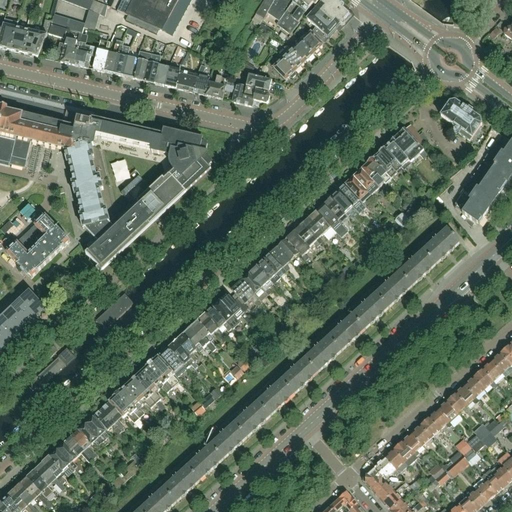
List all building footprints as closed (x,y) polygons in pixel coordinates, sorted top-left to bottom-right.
[(92,1),(89,0),(86,0),(84,10),(89,12),(92,1)] [(125,16),(132,0),(123,0),(117,12),(125,16)] [(132,0),(125,16),(128,17),(159,30),(162,32),(162,31),(166,25),(168,20),(171,14),(174,9),(177,4),(178,0),(132,0)] [(183,0),(178,0),(177,4),(187,9),(190,4),(183,0)] [(218,0),(217,3),(230,9),(233,0),(218,0)] [(265,0),(262,6),(270,10),(271,8),(276,0),(265,0)] [(274,18),(285,0),(276,0),(271,8),(270,10),(268,14),(274,18)] [(294,0),(285,0),(274,18),(279,22),(292,3),(294,0)] [(315,6),(320,0),(294,0),(292,3),(279,22),(277,25),(290,35),(299,23),(312,6),(314,7),(315,6)] [(331,14),(339,5),(333,0),(320,0),(315,6),(316,7),(319,3),(321,4),(307,20),(316,28),(330,13),(331,14)] [(105,18),(109,8),(103,5),(92,1),(89,12),(99,16),(105,18)] [(177,4),(174,9),(185,15),(187,9),(177,4)] [(352,17),(339,5),(331,14),(337,20),(338,19),(345,24),(346,24),(352,17)] [(268,14),(270,10),(262,6),(256,16),(263,21),(268,14)] [(174,9),(171,14),(182,20),(185,15),(174,9)] [(98,21),(99,16),(89,12),(87,18),(98,21)] [(340,30),(345,24),(338,19),(337,20),(331,14),(330,13),(316,28),(328,40),(338,30),(340,32),(340,31),(340,30)] [(171,14),(168,20),(179,25),(182,20),(171,14)] [(51,27),(57,28),(60,18),(55,16),(52,23),(51,27)] [(128,17),(125,22),(157,36),(159,30),(128,17)] [(65,19),(60,18),(57,28),(62,30),(65,19)] [(17,28),(18,22),(5,19),(3,28),(0,42),(0,49),(11,52),(17,28)] [(168,20),(166,25),(176,31),(179,25),(168,20)] [(38,59),(50,32),(50,31),(51,27),(52,23),(45,21),(42,34),(30,31),(24,56),(37,59),(38,59)] [(80,24),(75,22),(72,32),(77,34),(80,24)] [(85,25),(84,29),(94,32),(96,26),(86,23),(85,25)] [(85,25),(80,24),(77,34),(79,34),(82,35),(84,29),(85,25)] [(166,25),(162,31),(173,37),(176,31),(166,25)] [(262,25),(258,32),(267,37),(271,30),(262,25)] [(64,40),(67,31),(62,30),(57,28),(51,27),(50,31),(50,32),(49,36),(64,40)] [(24,56),(30,31),(17,28),(11,52),(24,56)] [(75,67),(82,35),(79,34),(78,40),(75,40),(75,42),(67,41),(65,47),(61,46),(59,54),(63,55),(61,64),(74,67),(75,67)] [(282,34),(279,38),(284,42),(287,38),(282,34)] [(323,47),(311,34),(301,43),(314,56),(316,56),(317,57),(320,53),(319,51),(323,47)] [(89,70),(92,58),(95,59),(97,49),(98,50),(99,48),(101,41),(95,39),(93,48),(85,47),(88,37),(82,35),(75,67),(89,70)] [(114,76),(121,44),(116,42),(113,55),(109,54),(112,44),(110,44),(104,74),(114,76)] [(104,74),(110,44),(108,43),(106,50),(99,48),(98,50),(93,71),(104,74)] [(314,56),(301,43),(292,52),(304,65),(314,56)] [(130,50),(128,56),(124,55),(125,50),(122,49),(123,45),(121,44),(114,76),(123,78),(130,50)] [(133,81),(135,75),(138,61),(132,59),(134,51),(136,47),(132,46),(131,50),(130,50),(123,78),(133,81)] [(304,65),(292,52),(288,48),(279,57),(283,60),(295,73),(304,65)] [(133,81),(144,83),(150,56),(145,54),(143,62),(138,61),(135,75),(133,81)] [(152,64),(154,57),(150,56),(144,83),(155,85),(159,66),(152,64)] [(295,73),(283,60),(273,69),(286,82),(290,79),(292,79),(292,80),(296,76),(295,76),(295,74),(295,73)] [(255,69),(241,61),(237,68),(243,72),(250,77),(255,69)] [(165,66),(165,68),(159,66),(155,85),(166,88),(170,67),(165,66)] [(170,67),(166,88),(176,90),(182,66),(179,66),(178,71),(174,70),(175,68),(171,67),(170,67)] [(176,90),(191,94),(195,75),(189,74),(190,71),(187,71),(187,73),(183,72),(185,67),(182,66),(176,90)] [(199,72),(198,76),(195,75),(191,94),(206,97),(210,79),(203,77),(204,73),(205,69),(201,67),(199,72)] [(223,101),(226,89),(227,84),(228,81),(218,78),(216,85),(212,84),(214,77),(210,76),(210,79),(206,97),(223,101)] [(270,93),(272,83),(249,76),(247,88),(256,90),(269,94),(269,93),(270,93)] [(242,106),(247,88),(227,84),(226,89),(235,91),(232,104),(242,106)] [(269,103),(270,98),(268,96),(256,93),(256,90),(247,88),(242,106),(252,108),(253,106),(259,107),(260,103),(267,105),(269,103)] [(444,112),(440,117),(462,133),(460,135),(470,142),(482,126),(481,121),(473,115),(473,110),(468,107),(464,108),(455,102),(450,103),(449,104),(446,104),(443,108),(444,112)] [(98,244),(86,255),(99,269),(96,271),(100,276),(212,171),(208,168),(210,166),(205,161),(202,152),(204,145),(99,121),(92,119),(91,124),(75,120),(73,119),(74,118),(70,117),(69,119),(65,118),(64,124),(22,115),(22,116),(7,112),(8,109),(0,107),(0,108),(0,162),(10,165),(10,166),(25,169),(32,143),(65,151),(68,164),(70,164),(74,183),(72,184),(75,197),(77,196),(82,216),(80,216),(83,229),(84,229),(90,236),(92,238),(98,244)] [(410,126),(405,131),(420,148),(428,141),(422,135),(420,137),(410,126)] [(395,140),(391,143),(410,164),(413,161),(423,151),(420,148),(405,131),(401,134),(401,135),(395,140)] [(511,143),(504,138),(502,137),(477,172),(504,191),(511,179),(511,143)] [(384,150),(400,168),(401,168),(404,172),(412,165),(410,164),(391,143),(390,144),(391,145),(387,148),(385,149),(386,149),(384,150)] [(374,160),(373,161),(391,180),(392,179),(396,175),(395,173),(401,168),(400,168),(384,150),(378,155),(378,156),(374,160)] [(364,169),(363,169),(380,188),(384,184),(386,186),(392,181),(391,180),(373,161),(373,160),(372,161),(368,165),(368,164),(367,165),(368,165),(364,169)] [(355,177),(354,178),(371,196),(378,189),(362,171),(358,175),(357,175),(356,175),(357,176),(355,177)] [(479,226),(490,211),(492,209),(494,206),(493,206),(504,191),(477,172),(454,205),(455,209),(462,214),(462,215),(468,219),(465,222),(471,228),(471,229),(475,224),(479,227),(480,226),(479,226)] [(347,185),(345,186),(346,186),(360,202),(362,204),(363,203),(371,196),(354,178),(349,183),(348,183),(348,184),(347,185)] [(340,191),(338,193),(353,209),(356,213),(357,214),(359,216),(362,213),(356,206),(360,202),(346,186),(345,187),(344,186),(339,191),(340,191)] [(385,189),(383,192),(389,199),(392,196),(385,189)] [(437,193),(433,189),(426,195),(431,200),(437,193)] [(389,199),(383,192),(380,194),(386,201),(389,199)] [(332,199),(331,200),(348,219),(350,221),(357,214),(356,213),(353,209),(338,193),(333,198),(332,197),(332,198),(332,199)] [(328,202),(323,206),(341,225),(342,224),(348,219),(331,200),(329,201),(329,200),(328,201),(328,202)] [(317,212),(316,213),(337,235),(341,240),(349,234),(341,225),(323,206),(318,211),(318,210),(317,211),(318,212),(317,212)] [(412,220),(420,212),(415,206),(406,213),(412,220)] [(314,215),(309,220),(324,236),(324,235),(330,241),(337,235),(316,213),(315,214),(314,214),(313,215),(314,215)] [(403,214),(395,222),(402,230),(410,222),(403,214)] [(64,248),(66,247),(71,243),(46,217),(35,227),(36,228),(18,244),(7,254),(32,280),(37,274),(48,264),(54,258),(53,258),(64,248)] [(303,225),(302,227),(320,246),(323,244),(320,240),(324,236),(309,220),(304,225),(304,224),(303,225)] [(295,233),(294,233),(309,249),(310,249),(314,245),(317,249),(320,246),(302,227),(300,228),(300,227),(299,228),(299,229),(295,233)] [(449,254),(459,244),(459,245),(460,244),(448,230),(447,230),(423,252),(436,266),(449,254)] [(287,240),(286,240),(299,255),(306,262),(307,261),(310,259),(307,256),(306,257),(305,256),(311,251),(309,249),(294,233),(287,240)] [(388,233),(380,240),(384,243),(391,236),(388,233)] [(277,249),(276,249),(290,263),(299,255),(286,240),(285,241),(280,246),(277,249)] [(384,243),(380,240),(375,245),(378,248),(384,243)] [(270,255),(287,273),(290,270),(286,266),(290,263),(276,249),(272,253),(271,253),(272,254),(270,255)] [(426,275),(436,266),(423,252),(400,273),(413,287),(426,275)] [(264,261),(263,261),(280,279),(287,273),(270,255),(270,256),(269,257),(268,256),(268,257),(265,260),(264,261)] [(358,260),(351,267),(356,273),(363,267),(358,260)] [(257,267),(273,285),(277,289),(279,286),(276,283),(280,279),(263,261),(263,262),(259,266),(259,265),(258,266),(259,266),(257,267)] [(250,274),(248,275),(268,297),(272,294),(268,290),(273,285),(257,267),(255,269),(250,273),(250,274)] [(297,278),(292,273),(289,276),(294,281),(297,278)] [(344,273),(336,280),(342,286),(349,279),(344,273)] [(402,297),(413,287),(400,273),(376,295),(389,309),(402,297)] [(242,281),(241,282),(242,282),(261,304),(268,297),(248,275),(247,277),(247,276),(246,277),(242,281)] [(342,286),(336,280),(329,287),(334,293),(342,286)] [(235,295),(231,299),(243,314),(249,308),(245,304),(250,299),(258,308),(260,306),(262,304),(261,304),(242,282),(240,284),(231,292),(235,295)] [(30,293),(21,301),(37,317),(45,309),(30,293)] [(125,294),(89,327),(95,335),(132,301),(125,294)] [(227,295),(219,302),(237,321),(241,317),(249,326),(253,323),(243,314),(231,299),(227,295)] [(378,318),(389,309),(376,295),(353,316),(365,330),(378,318)] [(28,326),(37,317),(21,301),(13,310),(28,326)] [(312,301),(305,307),(310,312),(317,305),(312,301)] [(219,302),(212,309),(230,328),(232,330),(232,331),(237,326),(239,324),(237,321),(219,302)] [(300,304),(295,309),(299,315),(305,310),(300,304)] [(205,315),(205,316),(222,335),(227,330),(229,333),(232,330),(230,328),(212,309),(205,315)] [(13,310),(4,318),(19,334),(28,326),(13,310)] [(205,316),(197,322),(211,337),(211,338),(212,337),(216,334),(225,344),(228,341),(222,335),(205,316)] [(355,340),(365,330),(353,316),(329,338),(342,352),(355,340)] [(4,318),(0,321),(0,331),(10,342),(19,334),(4,318)] [(284,323),(288,327),(285,329),(287,332),(294,326),(288,319),(284,323)] [(192,327),(190,329),(207,347),(213,353),(216,351),(210,344),(214,340),(211,338),(211,337),(197,322),(192,327)] [(183,335),(183,336),(196,351),(199,354),(200,353),(207,347),(190,329),(188,331),(183,335)] [(0,331),(0,348),(2,351),(10,342),(0,331)] [(177,341),(175,343),(195,364),(196,363),(198,361),(192,355),(196,351),(183,336),(182,336),(182,337),(177,341)] [(331,362),(342,352),(329,338),(305,360),(318,374),(331,362)] [(275,349),(269,341),(262,348),(263,349),(268,355),(275,349)] [(72,343),(35,377),(42,385),(79,351),(72,343)] [(173,345),(169,349),(188,370),(191,367),(195,371),(198,368),(195,364),(175,343),(173,344),(173,345)] [(511,366),(511,349),(509,346),(500,354),(511,367),(511,366)] [(168,350),(158,358),(178,379),(188,370),(169,349),(168,349),(167,350),(168,350)] [(268,355),(263,349),(256,356),(261,362),(268,355)] [(257,358),(251,352),(244,358),(250,364),(257,358)] [(511,367),(500,354),(491,362),(502,375),(511,367)] [(153,362),(149,366),(172,390),(177,386),(181,383),(178,379),(158,358),(153,363),(153,362)] [(238,366),(244,372),(251,366),(245,360),(238,366)] [(307,384),(318,374),(305,360),(282,381),(295,395),(307,384)] [(493,383),(496,386),(505,378),(502,375),(491,362),(482,370),(493,383)] [(146,369),(142,374),(156,389),(155,390),(157,392),(159,390),(157,388),(159,386),(167,395),(172,390),(149,366),(146,369)] [(230,373),(236,380),(243,373),(238,367),(230,373)] [(493,383),(482,370),(474,378),(485,391),(490,386),(494,392),(498,388),(496,386),(493,383)] [(136,378),(133,380),(156,405),(161,401),(153,392),(155,390),(156,389),(142,374),(137,378),(136,378)] [(485,391),(474,378),(465,386),(476,399),(485,391)] [(130,384),(125,389),(140,404),(138,405),(140,407),(142,405),(141,403),(143,400),(152,409),(156,405),(133,380),(130,384)] [(285,404),(295,395),(282,381),(258,403),(271,417),(285,404)] [(476,399),(465,386),(456,394),(467,407),(472,402),(474,405),(476,405),(479,403),(476,399)] [(120,393),(117,396),(140,420),(144,416),(136,407),(138,405),(140,404),(125,389),(120,393)] [(467,407),(456,394),(447,402),(458,415),(463,411),(470,419),(474,415),(471,411),(467,407)] [(114,400),(109,404),(123,419),(127,416),(135,425),(140,420),(117,396),(113,399),(114,400)] [(458,415),(447,402),(438,410),(449,423),(458,415)] [(261,426),(271,417),(258,403),(235,424),(247,438),(261,426)] [(109,404),(102,411),(121,431),(122,430),(124,428),(119,422),(123,419),(109,404)] [(511,414),(511,405),(503,413),(508,418),(511,414)] [(449,423),(438,410),(430,418),(440,431),(446,426),(448,429),(450,429),(452,427),(449,423)] [(102,411),(94,417),(108,432),(111,429),(118,437),(122,433),(121,431),(102,411)] [(505,421),(501,415),(496,419),(500,425),(502,423),(505,421)] [(189,417),(185,421),(190,426),(194,422),(189,417)] [(87,423),(86,425),(102,443),(106,440),(110,436),(106,433),(93,418),(92,419),(88,424),(87,423)] [(440,431),(430,418),(421,426),(432,439),(440,431)] [(185,421),(180,426),(185,431),(190,426),(185,421)] [(496,428),(499,426),(495,422),(486,430),(490,434),(496,428)] [(237,448),(247,438),(235,424),(211,446),(224,460),(237,448)] [(79,431),(92,446),(95,443),(99,446),(102,443),(86,425),(83,427),(84,427),(79,431)] [(432,439),(421,426),(412,434),(423,447),(432,439)] [(176,427),(168,434),(173,440),(181,433),(176,427)] [(490,434),(486,430),(484,427),(474,435),(477,438),(480,442),(490,434)] [(73,436),(71,438),(93,461),(95,459),(90,454),(87,450),(92,446),(79,431),(78,432),(74,436),(73,436)] [(423,447),(412,434),(403,442),(417,458),(420,455),(417,452),(423,447)] [(494,439),(490,434),(480,442),(485,447),(494,439)] [(65,444),(64,444),(78,459),(81,456),(84,458),(89,465),(93,461),(71,438),(69,440),(70,440),(65,444)] [(471,449),(480,442),(477,438),(468,446),(471,449)] [(463,441),(456,447),(464,456),(469,452),(471,449),(468,446),(465,443),(463,441)] [(405,463),(409,467),(418,460),(416,459),(417,458),(403,442),(394,450),(405,463)] [(485,447),(480,442),(471,449),(476,455),(485,447)] [(64,444),(57,451),(75,470),(77,468),(73,463),(78,459),(64,444)] [(213,470),(224,460),(211,446),(187,468),(201,481),(213,470)] [(477,456),(476,455),(471,449),(469,452),(464,456),(463,457),(468,463),(477,456)] [(405,463),(394,450),(385,459),(396,471),(400,475),(408,467),(409,467),(405,463)] [(50,457),(64,473),(68,478),(75,472),(74,471),(75,470),(57,451),(55,453),(50,457)] [(454,465),(461,459),(456,454),(449,461),(454,465)] [(46,461),(43,464),(63,486),(66,483),(60,477),(64,473),(50,457),(49,458),(48,459),(46,461)] [(470,466),(468,463),(463,457),(461,459),(454,465),(461,474),(470,466)] [(396,471),(385,459),(371,472),(377,472),(379,470),(387,479),(396,471)] [(511,459),(507,464),(503,459),(499,462),(503,467),(511,477),(511,459)] [(36,470),(34,472),(48,488),(50,486),(50,485),(56,486),(63,493),(66,490),(63,486),(43,464),(42,465),(41,466),(41,465),(41,466),(37,470),(36,470)] [(140,471),(133,464),(126,470),(127,471),(133,477),(140,471)] [(442,469),(445,473),(447,472),(450,469),(446,464),(441,469),(442,469)] [(461,474),(454,465),(450,469),(447,472),(453,480),(461,474)] [(511,481),(511,477),(503,467),(498,472),(495,469),(492,472),(494,475),(505,488),(511,481)] [(190,491),(201,481),(187,468),(164,489),(177,503),(190,491)] [(436,481),(445,473),(442,469),(432,477),(436,481)] [(381,485),(382,478),(383,476),(385,478),(387,479),(379,470),(377,472),(371,472),(363,478),(363,481),(365,484),(373,484),(375,487),(378,491),(383,487),(381,485)] [(496,496),(505,488),(494,475),(492,472),(490,470),(481,478),(485,483),(496,496)] [(126,484),(133,477),(127,471),(121,475),(119,472),(117,474),(120,477),(126,484)] [(28,478),(27,479),(46,498),(47,499),(53,494),(54,493),(48,488),(34,472),(34,473),(29,477),(28,478)] [(450,479),(445,473),(436,481),(440,486),(441,488),(450,479)] [(126,484),(120,477),(113,484),(119,490),(126,484)] [(21,485),(35,500),(38,497),(50,509),(53,506),(47,499),(46,498),(27,479),(26,480),(25,480),(25,481),(21,485)] [(415,483),(414,484),(418,489),(423,485),(419,480),(415,483)] [(431,493),(440,486),(436,481),(432,485),(427,489),(431,493)] [(496,496),(485,483),(476,491),(487,503),(496,496)] [(20,485),(14,491),(33,511),(37,511),(38,511),(36,509),(31,504),(35,500),(21,485),(21,484),(20,485)] [(112,497),(119,490),(113,484),(106,490),(112,497)] [(383,504),(395,493),(388,485),(385,485),(383,487),(378,491),(375,487),(373,484),(365,484),(383,504)] [(167,511),(177,503),(164,489),(140,511),(141,511),(167,511)] [(14,491),(8,497),(21,511),(25,509),(28,511),(33,511),(14,491)] [(487,503),(476,491),(467,499),(478,511),(487,503)] [(357,505),(346,493),(338,500),(339,500),(332,507),(336,511),(338,511),(344,507),(349,511),(357,505)] [(389,511),(392,511),(403,502),(395,493),(383,504),(389,511)] [(423,495),(419,498),(422,502),(425,506),(426,506),(430,503),(423,495)] [(21,511),(8,497),(1,503),(9,511),(21,511)] [(477,511),(478,511),(467,499),(458,506),(463,511),(477,511)] [(410,511),(411,511),(403,502),(392,511),(410,511)] [(9,511),(1,503),(0,504),(0,511),(9,511)]
